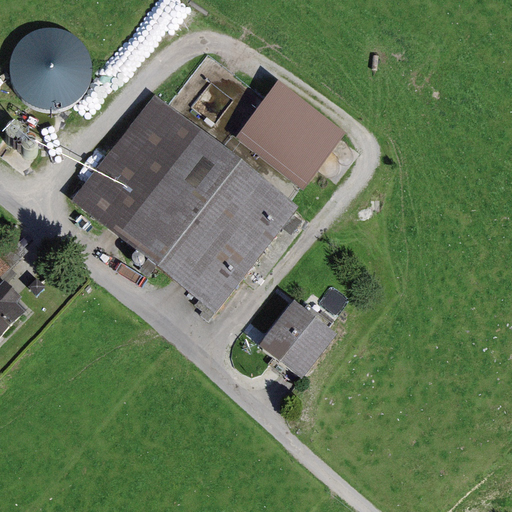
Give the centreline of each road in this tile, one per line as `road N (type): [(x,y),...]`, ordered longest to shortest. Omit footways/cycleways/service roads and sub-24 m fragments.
road 1 (unclassified): [(0,193),(258,403)]
road 2 (track): [(387,511),(258,403)]
